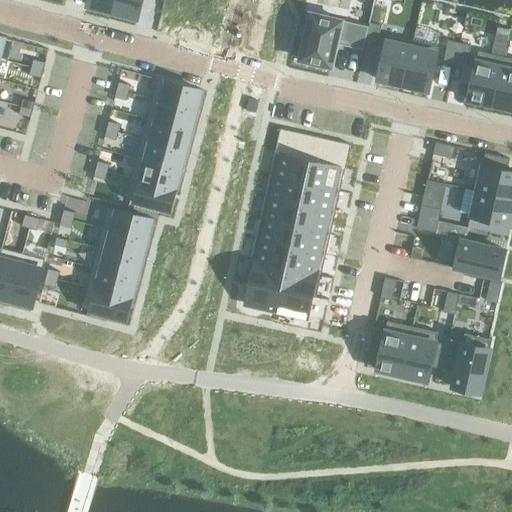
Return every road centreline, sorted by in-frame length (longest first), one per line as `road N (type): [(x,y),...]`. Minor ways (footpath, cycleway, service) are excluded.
road 1 (residential): [(406,111),(0,11)]
road 2 (residential): [(406,111),(358,332)]
